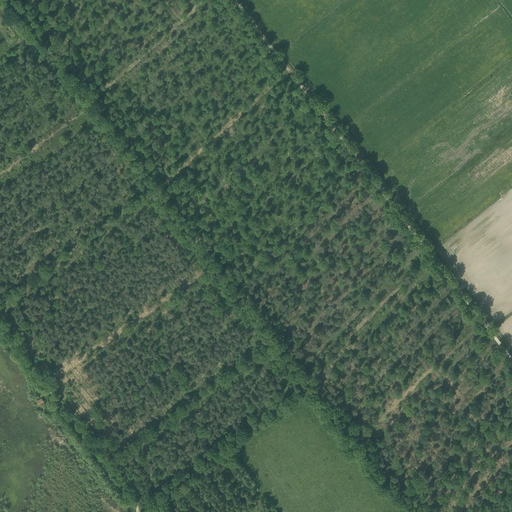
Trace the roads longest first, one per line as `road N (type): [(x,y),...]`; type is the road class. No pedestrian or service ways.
road 1 (track): [(511,353),(237,0)]
road 2 (track): [(137,511),(0,325)]
